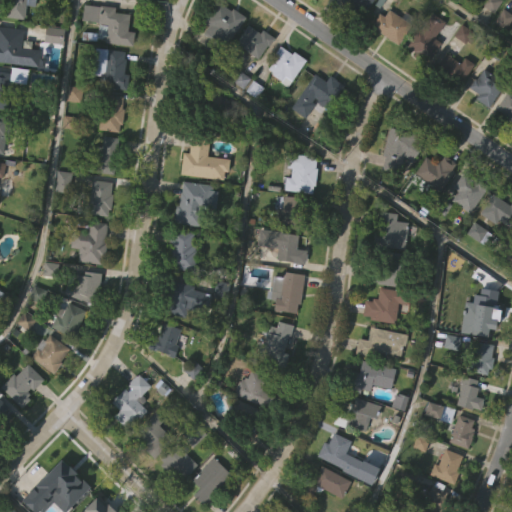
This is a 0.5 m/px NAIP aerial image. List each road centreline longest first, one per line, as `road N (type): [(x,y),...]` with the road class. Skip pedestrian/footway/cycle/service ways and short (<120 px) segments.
road 1 (residential): [(0,473),(87,386),(117,341),(132,292),(178,0)]
road 2 (residential): [(237,511),(281,454),(324,356),(357,126),(389,78)]
road 3 (residential): [(276,0),(511,163)]
road 4 (residential): [(62,410),(164,511)]
